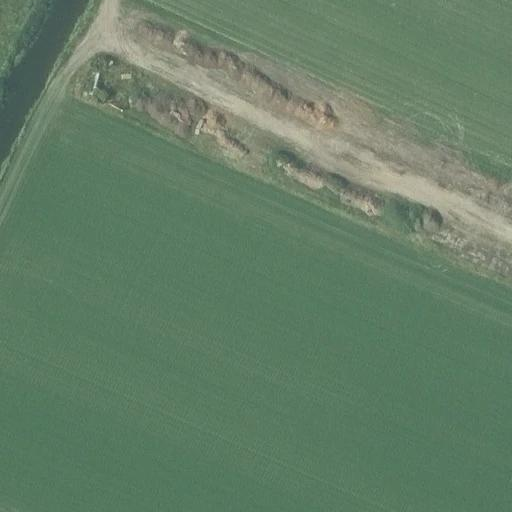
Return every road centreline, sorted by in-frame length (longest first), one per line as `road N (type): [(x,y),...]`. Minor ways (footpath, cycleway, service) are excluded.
road 1 (track): [(92,31),(511,234)]
road 2 (track): [(107,0),(0,203)]
